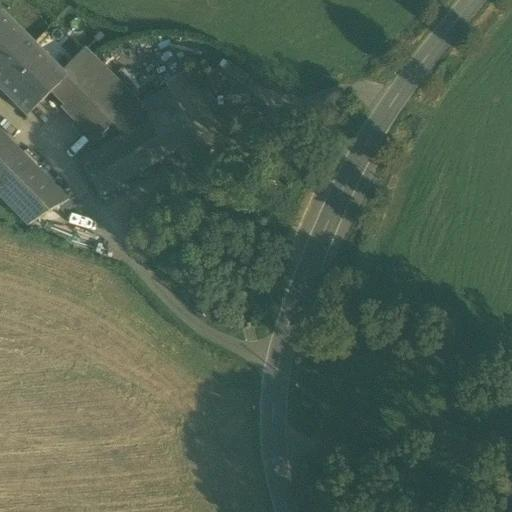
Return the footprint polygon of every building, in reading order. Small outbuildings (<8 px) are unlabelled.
[(0,91),(25,114),(47,90),(60,76),(0,21),(0,91)] [(47,90),(99,138),(113,123),(123,132),(147,120),(140,106),(144,104),(116,79),(83,50),(60,76),(47,90)] [(167,82),(171,90),(198,139),(225,124),(216,108),(194,67),(167,82)] [(94,194),(198,139),(171,90),(144,104),(140,106),(147,120),(123,132),(75,158),(94,194)] [(0,200),(23,224),(63,197),(0,133),(0,200)]
